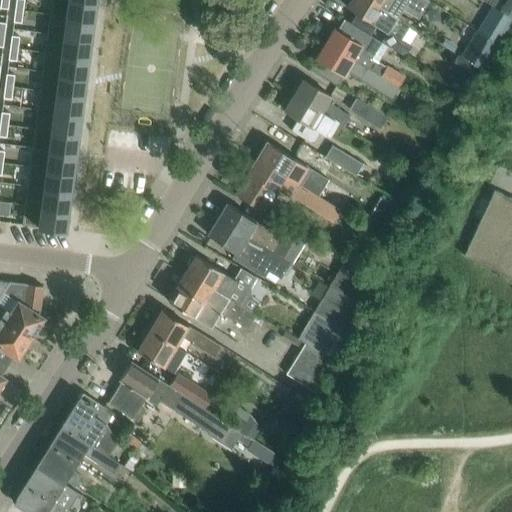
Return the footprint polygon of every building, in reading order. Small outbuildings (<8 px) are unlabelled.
[(1,0),(0,7),(8,8),(9,0),(1,0)] [(15,0),(14,9),(22,10),(23,0),(15,0)] [(90,0),(51,0),(50,14),(93,20),(96,1),(90,0)] [(397,16),(370,0),(350,0),(346,6),(387,31),(384,35),(370,27),(368,32),(406,55),(412,45),(402,39),(410,24),(397,16)] [(426,0),(370,0),(397,16),(402,8),(418,18),(428,1),(426,0)] [(511,0),(489,0),(489,2),(494,5),(511,16),(511,0)] [(511,16),(494,5),(479,30),(499,42),(511,20),(511,16)] [(14,9),(12,21),(20,22),(22,10),(14,9)] [(50,14),(47,33),(91,39),(93,20),(50,14)] [(334,27),(324,42),(398,86),(405,74),(387,64),(373,56),(372,57),(359,49),(362,44),(334,27)] [(499,42),(479,30),(464,55),(484,68),(499,42)] [(47,33),(44,52),(88,58),(91,39),(47,33)] [(11,35),(9,47),(17,48),(19,36),(11,35)] [(317,58),(311,69),(337,85),(343,74),(343,75),(344,75),(348,69),(392,96),(398,86),(324,42),(315,57),(317,58)] [(9,47),(7,59),(15,60),(17,48),(9,47)] [(44,52),(42,71),(86,77),(88,58),(44,52)] [(470,76),(476,79),(482,69),(475,65),(470,76)] [(42,71),(39,90),(83,96),(86,77),(42,71)] [(6,73),(4,85),(12,86),(13,74),(6,73)] [(303,78),(293,93),(339,121),(344,124),(350,114),(328,101),(332,96),(303,78)] [(4,85),(2,97),(10,98),(12,86),(4,85)] [(39,90),(37,109),(81,115),(83,96),(39,90)] [(293,93),(284,109),(298,117),(291,129),(313,143),(320,131),(330,136),(339,121),(293,93)] [(357,96),(349,108),(380,127),(388,115),(357,96)] [(37,109),(34,128),(78,134),(81,115),(37,109)] [(1,112),(0,115),(0,123),(7,124),(8,113),(1,112)] [(34,128),(32,147),(76,153),(78,134),(34,128)] [(261,151),(257,157),(319,195),(329,179),(320,173),(294,158),(267,141),(266,144),(263,142),(259,150),(261,151)] [(32,147),(29,166),(73,172),(76,153),(32,147)] [(363,162),(343,150),(335,162),(355,174),(363,162)] [(319,195),(257,157),(254,163),(251,162),(247,170),(249,171),(235,193),(264,211),(280,184),(293,192),(292,193),(336,220),(343,210),(340,208),(319,195)] [(29,166),(27,185),(71,191),(73,172),(29,166)] [(27,185),(24,204),(68,210),(71,191),(27,185)] [(511,197),(494,189),(463,255),(511,277),(511,197)] [(400,208),(381,197),(368,218),(387,230),(400,208)] [(0,214),(8,215),(9,203),(0,201),(0,214)] [(227,202),(217,218),(290,261),(294,255),(287,251),(292,242),(227,202)] [(24,204),(22,225),(65,231),(68,210),(24,204)] [(217,218),(207,234),(236,251),(233,257),(264,276),(268,271),(280,278),(290,262),(290,261),(217,218)] [(188,265),(186,269),(228,294),(227,296),(240,304),(240,303),(247,293),(245,284),(238,280),(224,272),(195,255),(193,257),(191,256),(186,264),(188,265)] [(359,302),(373,278),(344,260),(329,285),(359,303),(359,302)] [(240,303),(240,304),(227,296),(228,294),(186,269),(167,299),(210,325),(220,310),(247,327),(258,313),(240,303)] [(42,286),(22,283),(11,281),(0,299),(0,318),(30,337),(36,327),(39,326),(41,322),(41,319),(43,316),(38,313),(42,286)] [(365,306),(359,302),(359,303),(329,285),(314,310),(351,331),(365,306)] [(152,318),(147,326),(177,345),(184,334),(192,340),(191,342),(215,357),(222,345),(162,308),(156,318),(152,318)] [(334,359),(351,331),(314,310),(297,338),(304,343),(305,342),(334,359)] [(30,337),(0,318),(0,346),(17,357),(20,353),(22,353),(24,349),(24,346),(30,337)] [(185,350),(177,345),(147,326),(141,337),(142,340),(136,350),(172,372),(185,350)] [(305,342),(304,343),(286,372),(315,390),(334,359),(305,342)] [(122,380),(108,403),(132,418),(146,397),(156,404),(159,399),(202,427),(207,430),(205,432),(217,440),(231,449),(239,437),(247,443),(251,437),(229,422),(221,417),(205,407),(204,407),(169,385),(170,384),(130,360),(119,379),(122,380)] [(178,372),(170,384),(169,385),(204,407),(205,407),(212,394),(178,372)] [(82,392),(61,425),(108,456),(109,455),(118,442),(106,423),(113,411),(82,392)] [(312,407),(291,395),(281,411),(302,424),(312,407)] [(108,456),(61,425),(50,442),(78,461),(83,452),(115,472),(120,463),(112,458),(112,457),(109,455),(108,456)] [(73,468),(78,461),(50,442),(36,465),(64,483),(64,482),(66,479),(78,487),(81,482),(78,480),(82,474),(73,468)] [(274,455),(269,462),(277,467),(282,470),(287,463),(274,455)] [(64,483),(36,465),(24,483),(67,511),(67,510),(69,511),(74,503),(73,501),(79,492),(64,482),(64,483)] [(185,473),(173,473),(172,485),(185,486),(185,473)] [(67,511),(24,483),(12,501),(28,511),(69,511),(67,510),(67,511)]
